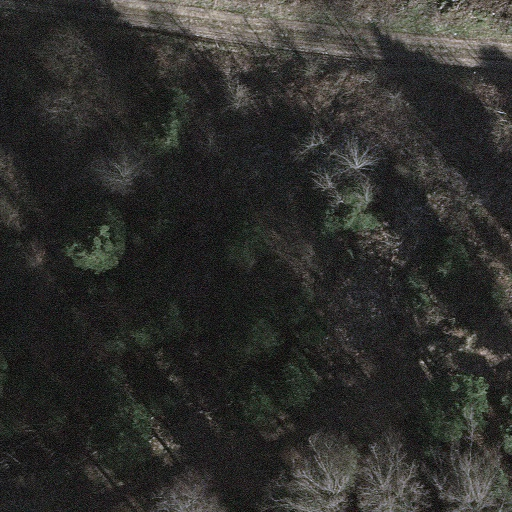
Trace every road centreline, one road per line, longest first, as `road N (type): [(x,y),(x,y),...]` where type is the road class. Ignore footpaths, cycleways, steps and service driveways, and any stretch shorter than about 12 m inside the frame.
road 1 (track): [(0,504),(229,435),(511,335)]
road 2 (track): [(511,57),(81,16),(7,0)]
